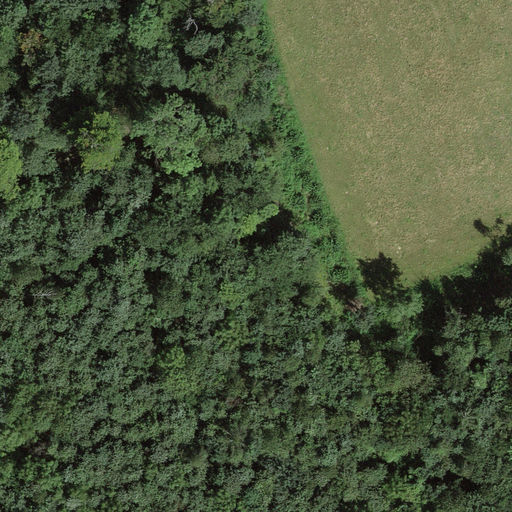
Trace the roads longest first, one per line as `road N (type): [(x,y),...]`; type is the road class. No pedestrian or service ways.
road 1 (track): [(184,70),(268,174),(411,466),(444,511)]
road 2 (track): [(158,106),(168,156),(153,196),(154,315),(216,511)]
road 3 (track): [(0,180),(108,140),(158,106),(184,70),(207,0)]
